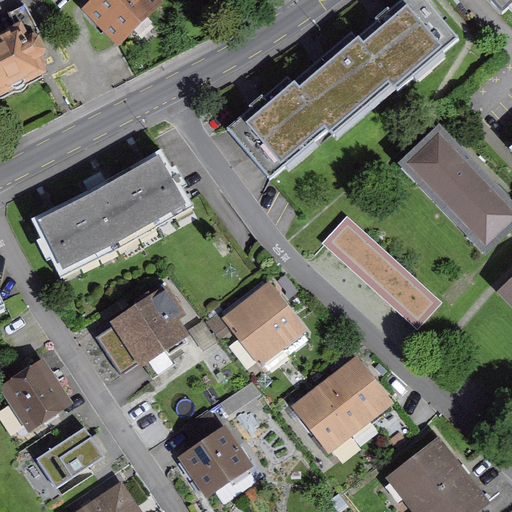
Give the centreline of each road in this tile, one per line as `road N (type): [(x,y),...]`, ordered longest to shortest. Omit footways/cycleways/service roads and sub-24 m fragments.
road 1 (residential): [(170,87),(192,131),(288,258),(511,462)]
road 2 (residential): [(0,228),(175,511)]
road 3 (tertiary): [(170,87),(0,176)]
road 4 (tertiary): [(314,0),(170,87)]
